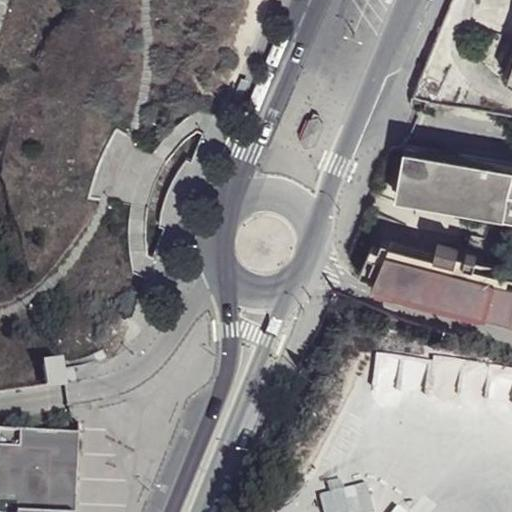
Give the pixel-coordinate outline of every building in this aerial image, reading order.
[(511,49),(502,77),(511,83),(511,49)] [(318,116),(308,120),(300,138),(303,150),(314,147),(322,124),(318,116)] [(511,164),(402,144),(400,145),(392,195),(511,217),(511,164)] [(362,274),(373,280),(387,248),(511,282),(511,274),(475,264),(464,261),(456,259),(435,253),(383,238),(377,251),(369,248),(359,272),(362,274)] [(437,244),(435,253),(456,259),(458,250),(437,244)] [(416,293),(511,320),(511,315),(511,282),(387,248),(373,280),(380,284),(416,293)] [(467,252),(464,261),(475,264),(477,255),(467,252)] [(473,418),(482,415),(466,358),(409,374),(430,450),(478,437),(473,418)] [(46,385),(47,394),(66,391),(64,375),(62,363),(42,366),(46,385)] [(0,511),(73,511),(75,434),(0,431),(0,511)]
